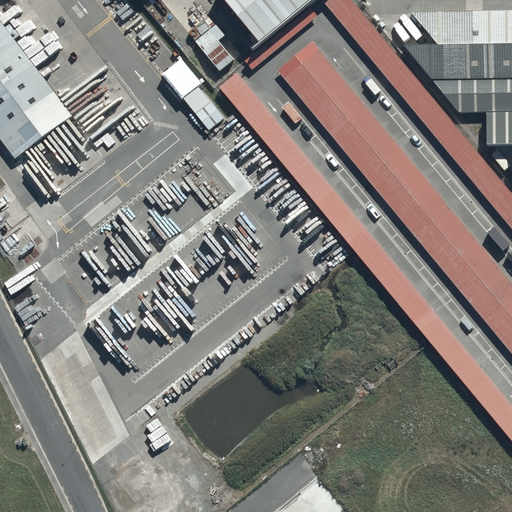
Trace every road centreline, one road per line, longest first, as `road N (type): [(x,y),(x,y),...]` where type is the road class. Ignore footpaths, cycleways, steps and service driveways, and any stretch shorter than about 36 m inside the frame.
road 1 (unknown): [(511,395),(297,145),(257,81),(270,61),(314,45),(464,219)]
road 2 (unknown): [(0,187),(36,243),(174,133),(78,0)]
road 3 (unclassified): [(0,328),(90,511)]
